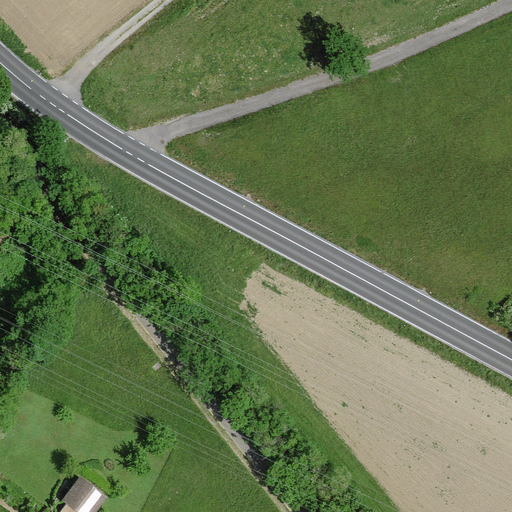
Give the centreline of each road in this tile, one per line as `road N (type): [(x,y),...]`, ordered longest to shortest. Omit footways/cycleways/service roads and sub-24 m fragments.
road 1 (secondary): [(511,359),(123,149),(0,60)]
road 2 (track): [(511,3),(357,71),(123,149)]
road 3 (track): [(164,0),(49,101)]
